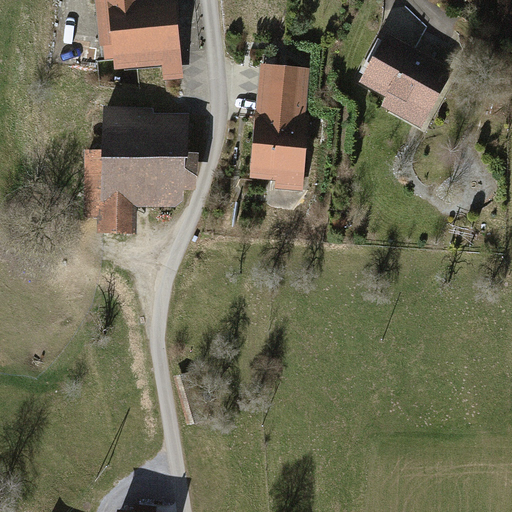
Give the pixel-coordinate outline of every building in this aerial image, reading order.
[(102,0),(106,42),(117,41),(118,59),(176,53),(171,1),(135,5),(134,0),(102,0)] [(511,0),(500,0),(501,12),(511,11),(511,0)] [(389,41),(367,80),(425,112),(447,72),(389,41)] [(177,65),(165,67),(165,77),(178,76),(177,65)] [(300,86),(275,83),(271,121),(258,119),(253,170),(301,175),(306,123),(296,122),(300,86)] [(131,110),(106,111),(106,154),(88,155),(88,216),(103,216),(104,229),(131,229),(131,200),(154,200),(155,189),(182,190),(186,121),(150,120),(150,114),(131,113),(131,110)]
